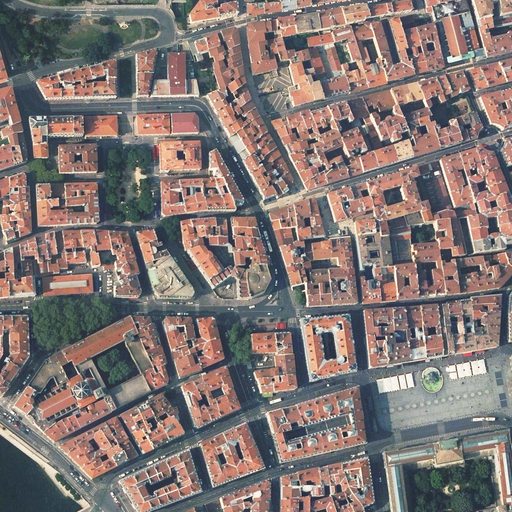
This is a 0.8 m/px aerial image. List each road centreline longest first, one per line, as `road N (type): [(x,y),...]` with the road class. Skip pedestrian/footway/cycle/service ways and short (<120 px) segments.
road 1 (residential): [(489,138),(304,196),(264,120),(462,67)]
road 2 (residential): [(360,0),(168,35)]
road 3 (tertiary): [(21,79),(33,101),(50,108),(195,106)]
road 4 (residential): [(168,35),(158,11),(47,12),(11,0)]
road 5 (residential): [(21,79),(168,35)]
road 6 (residential): [(108,226),(109,147),(146,146),(148,178)]
road 7 (residential): [(511,422),(397,437),(372,448)]
road 8 (tertiary): [(195,106),(257,211)]
